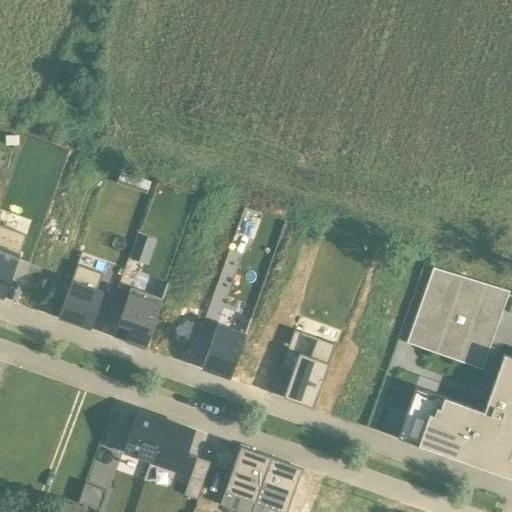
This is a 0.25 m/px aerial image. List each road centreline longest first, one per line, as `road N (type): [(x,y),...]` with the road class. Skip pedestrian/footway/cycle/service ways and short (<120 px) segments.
road 1 (unclassified): [(511,489),(0,306)]
road 2 (unclassified): [(0,352),(451,511)]
